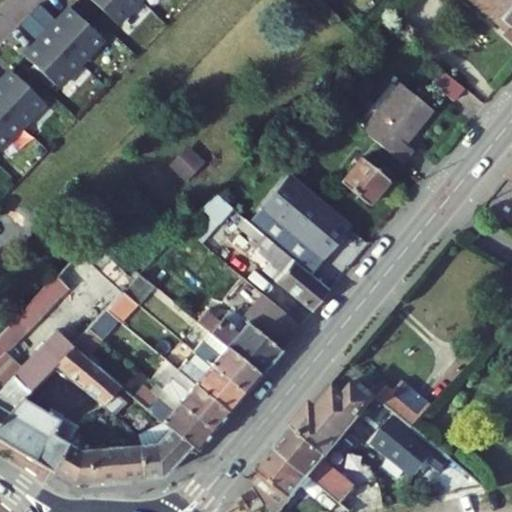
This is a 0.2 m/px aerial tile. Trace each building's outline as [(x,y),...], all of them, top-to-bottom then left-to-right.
[(91,0),(117,24),(139,0),(91,0)] [(448,0),(460,10),(465,3),(461,0),(448,0)] [(511,40),(511,6),(504,0),(468,0),(465,3),(496,28),(511,40)] [(128,35),(150,11),(140,2),(118,26),(128,35)] [(460,10),(491,34),(496,28),(465,3),(460,10)] [(38,4),(20,24),(38,42),(25,56),(58,87),(104,39),(70,7),(57,21),(38,4)] [(0,149),(45,102),(12,70),(0,82),(0,149)] [(451,89),(429,71),(419,83),(441,101),(451,89)] [(383,85),(377,94),(411,122),(418,114),(383,85)] [(391,147),(411,122),(377,94),(345,131),(387,166),(398,153),(391,147)] [(186,144),(168,164),(184,180),(203,160),(186,144)] [(325,185),(354,208),(375,182),(347,159),(325,185)] [(511,173),(484,208),(511,223),(511,173)] [(243,233),(296,276),(335,229),(274,178),(233,225),(243,233)] [(216,210),(200,198),(188,211),(203,223),(216,210)] [(168,231),(183,243),(203,223),(188,211),(168,231)] [(296,276),(243,233),(236,240),(240,244),(229,258),(298,314),(315,292),(316,292),(296,276)] [(67,252),(0,320),(0,343),(10,333),(8,331),(55,284),(65,303),(0,369),(0,401),(3,399),(34,368),(51,350),(69,332),(87,314),(95,306),(67,252)] [(185,328),(199,339),(245,377),(286,328),(249,297),(227,322),(231,325),(226,331),(214,321),(207,328),(194,317),(185,328)] [(199,339),(182,359),(228,397),(245,377),(199,339)] [(34,368),(82,408),(100,390),(51,350),(34,368)] [(165,378),(212,417),(228,397),(182,359),(165,378)] [(196,436),(212,417),(165,378),(149,397),(196,436)] [(327,456),(378,396),(359,379),(345,395),(336,387),(334,389),(317,409),(313,405),(294,427),(327,456)] [(394,391),(384,401),(414,427),(433,405),(403,380),(394,391)] [(387,385),(378,396),(384,401),(394,391),(387,385)] [(92,407),(102,416),(108,409),(115,402),(100,390),(82,408),(87,413),(92,407)] [(196,436),(149,397),(133,417),(148,429),(173,450),(180,455),(196,436)] [(40,422),(3,399),(0,401),(0,453),(32,473),(49,447),(31,436),(40,422)] [(115,402),(108,409),(116,416),(110,423),(117,429),(130,414),(115,402)] [(116,416),(108,409),(102,416),(110,423),(116,416)] [(294,427),(276,449),(310,477),(341,503),(354,486),(323,461),(327,456),(294,427)] [(414,427),(397,448),(451,496),(486,488),(414,427)] [(128,452),(114,453),(147,480),(173,450),(148,429),(128,452)] [(64,456),(49,447),(32,473),(56,487),(147,480),(114,453),(64,456)] [(276,449),(250,480),(256,488),(266,505),(270,511),(280,511),(310,477),(276,449)] [(256,488),(242,496),(252,511),(255,511),(266,505),(256,488)]
